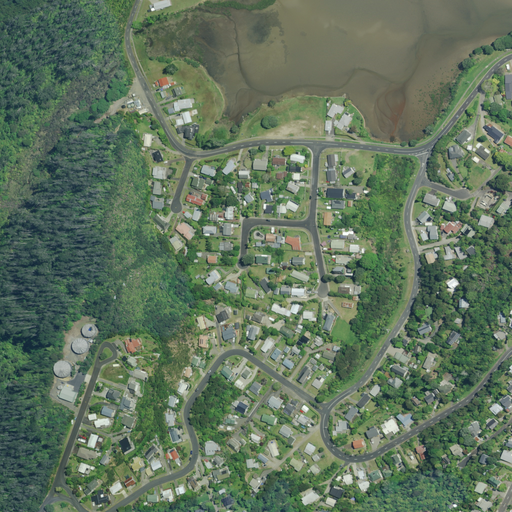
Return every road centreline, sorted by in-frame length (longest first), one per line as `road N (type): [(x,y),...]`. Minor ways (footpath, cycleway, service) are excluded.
road 1 (residential): [(110,511),(190,467),(188,405),(232,351),(326,411)]
road 2 (residential): [(326,411),(365,378),(409,307),(417,270),(407,210),(419,179)]
road 3 (residential): [(511,350),(471,397),(364,458),(333,451),(323,431),(326,411)]
road 4 (residential): [(138,0),(127,46),(166,131),(191,155)]
road 5 (residential): [(191,155),(317,143)]
road 6 (residential): [(427,147),(511,56)]
